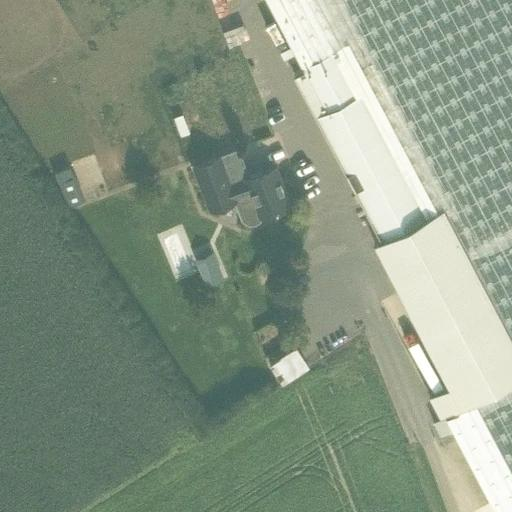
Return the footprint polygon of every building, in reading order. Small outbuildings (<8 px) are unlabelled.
[(294,72),(316,113),(316,114),(317,114),(380,235),(373,239),(449,383),(428,394),(440,416),(445,413),(497,511),(511,511),(511,0),(269,0),(304,67),(294,72)] [(236,200),(243,220),(245,221),(246,222),(247,223),(249,223),(251,223),(252,223),(254,223),(255,222),(257,221),(258,220),(259,218),(260,217),(260,215),(260,214),(289,203),(274,165),(246,176),(246,177),(231,183),(219,153),(190,164),(208,211),(236,200)] [(58,181),(63,194),(67,205),(69,204),(82,199),(72,175),(58,181)] [(205,284),(224,276),(215,254),(196,262),(205,284)] [(268,359),(281,380),(308,363),(296,342),(268,359)]
